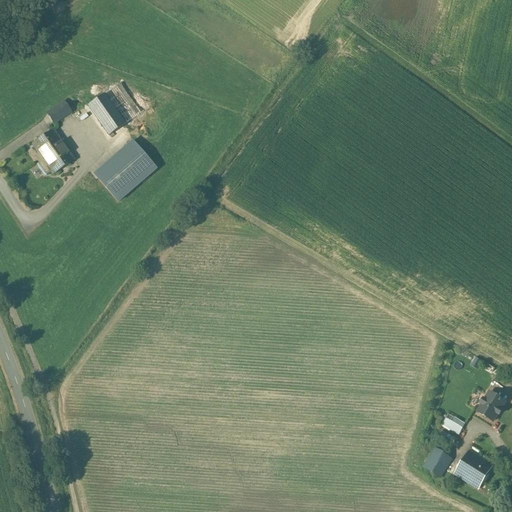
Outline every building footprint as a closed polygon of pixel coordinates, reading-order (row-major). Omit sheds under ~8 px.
[(139,115),(118,84),(104,94),(125,124),(139,115)] [(104,94),(87,105),(108,135),(125,124),(104,94)] [(61,107),(48,116),(54,123),(66,115),(61,107)] [(73,160),(53,130),(32,144),(43,160),(51,172),(52,174),(73,160)] [(132,142),(94,174),(117,202),(155,169),(132,142)] [(51,172),(43,160),(36,164),(36,165),(36,164),(44,175),(46,176),(51,172)] [(490,393),(489,392),(489,393),(485,400),(483,399),(480,404),(481,405),(477,411),(477,412),(478,412),(492,421),(493,421),(497,414),(498,415),(501,410),(500,409),(504,403),(505,402),(504,402),(490,393)] [(446,413),(441,427),(460,435),(465,421),(446,413)] [(451,460),(434,449),(423,467),(440,477),(451,460)] [(491,466),(469,452),(455,474),(477,488),(491,466)] [(501,473),(491,466),(477,488),(487,494),(501,473)]
